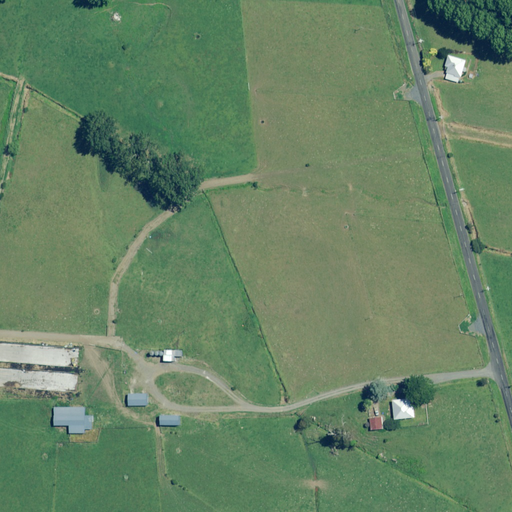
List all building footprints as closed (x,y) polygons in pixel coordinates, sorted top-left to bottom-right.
[(467,61),(450,55),(445,69),(449,70),(447,79),(461,83),(467,61)] [(178,351),(166,350),(165,361),(176,362),(176,357),(181,357),(181,354),(178,354),(178,351)] [(148,406),(148,394),(130,394),(130,406),(148,406)] [(415,399),(394,401),(395,421),(416,419),(415,399)] [(86,416),(86,408),(55,408),(55,426),(70,426),(70,434),(86,434),(86,430),(92,430),(92,416),(86,416)] [(181,426),(181,415),(162,415),(162,426),(181,426)] [(384,429),(383,418),(371,419),(373,431),(384,429)]
